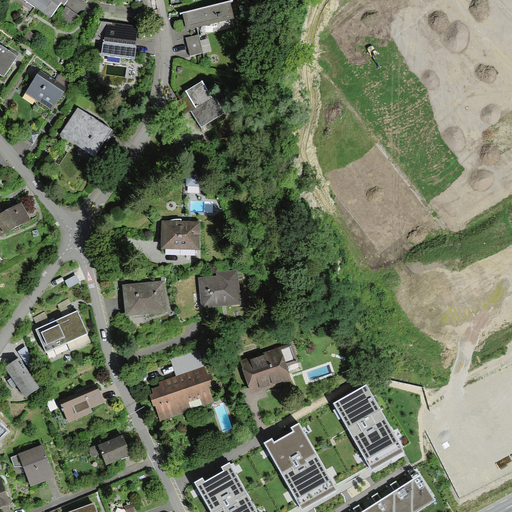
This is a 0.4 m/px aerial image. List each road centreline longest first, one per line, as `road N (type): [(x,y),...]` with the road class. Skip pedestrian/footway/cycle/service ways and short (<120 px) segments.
road 1 (residential): [(181,511),(112,371),(74,237)]
road 2 (residential): [(154,0),(166,69),(149,125),(74,237)]
road 3 (residential): [(0,339),(74,237)]
